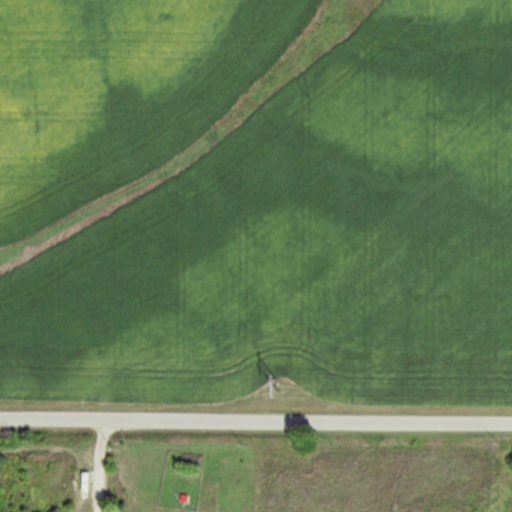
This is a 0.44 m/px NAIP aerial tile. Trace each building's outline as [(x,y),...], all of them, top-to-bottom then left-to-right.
[(3,463),(5,511),(27,511),(26,462),(3,463)] [(31,511),(41,511),(41,462),(32,462),(31,511)] [(45,511),(54,511),(55,462),(45,462),(45,511)] [(68,511),(70,462),(62,462),(60,511),(68,511)] [(88,511),(88,472),(73,472),(72,511),(88,511)]
